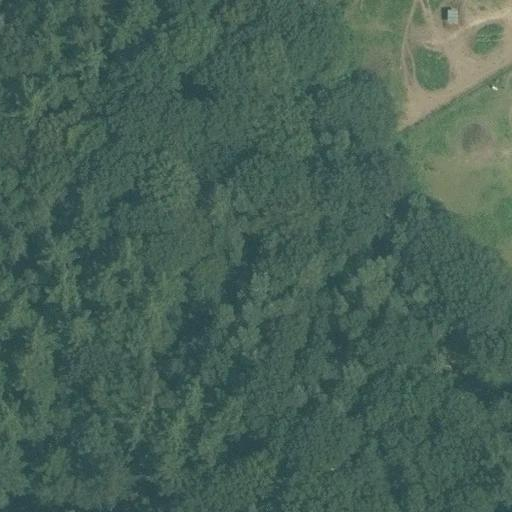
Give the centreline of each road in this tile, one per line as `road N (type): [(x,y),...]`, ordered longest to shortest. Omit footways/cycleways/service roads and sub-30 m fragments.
road 1 (track): [(321,0),(0,208)]
road 2 (unclassified): [(270,511),(511,381)]
road 3 (unknown): [(0,107),(76,0)]
